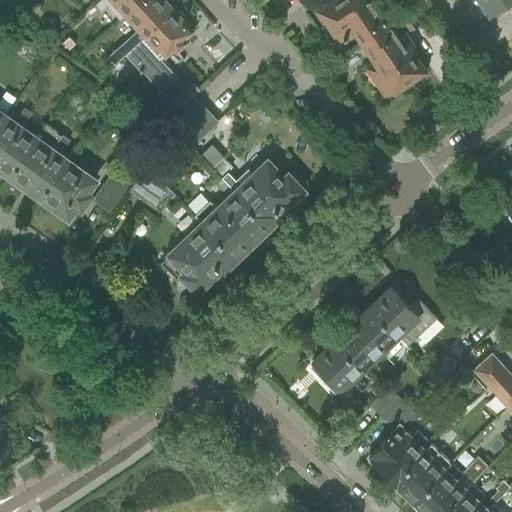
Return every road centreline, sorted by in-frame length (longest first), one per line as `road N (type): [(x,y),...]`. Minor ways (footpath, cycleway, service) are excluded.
road 1 (residential): [(398,196),(216,0)]
road 2 (tertiary): [(203,377),(398,196)]
road 3 (residential): [(203,377),(0,224)]
road 4 (tertiary): [(1,511),(203,377)]
road 5 (tertiary): [(355,511),(203,377)]
road 6 (residential): [(511,319),(398,196)]
road 7 (tertiary): [(398,196),(511,109)]
